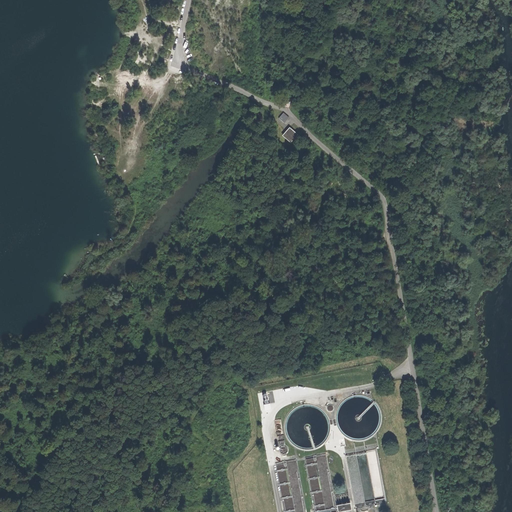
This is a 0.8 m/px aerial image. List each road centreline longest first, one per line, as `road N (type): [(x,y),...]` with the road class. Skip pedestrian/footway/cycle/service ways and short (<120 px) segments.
road 1 (unclassified): [(436,511),(382,196),(288,110),(178,61),(188,0)]
road 2 (track): [(140,0),(154,42),(147,82),(164,85),(178,61)]
